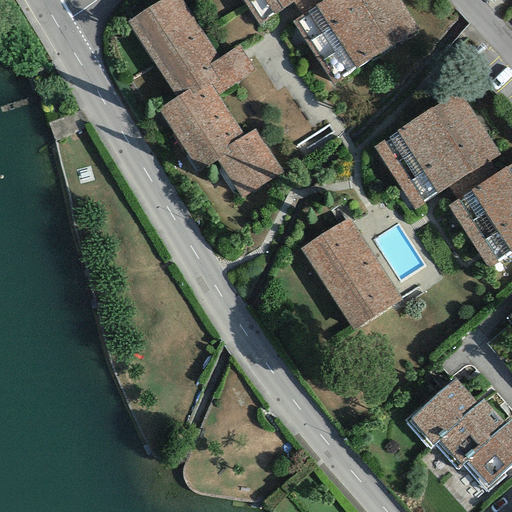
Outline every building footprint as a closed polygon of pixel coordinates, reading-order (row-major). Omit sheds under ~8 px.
[(244,0),(250,9),(266,33),(318,0),(244,0)] [(372,0),(354,0),(301,35),(337,94),(405,51),(372,0)] [(166,12),(126,36),(169,109),(194,95),(205,88),(209,86),(201,71),(187,48),(166,12)] [(205,88),(194,95),(195,97),(203,111),(243,87),(235,73),(234,71),(209,86),(205,88)] [(169,109),(153,119),(191,182),(231,158),(203,111),(195,97),(194,95),(169,109)] [(447,115),(378,159),(418,222),(443,207),(453,200),(455,199),(487,179),(472,156),(447,115)] [(248,154),(211,176),(234,214),(271,192),(248,154)] [(490,195),(451,220),(494,286),(511,273),(511,179),(495,192),(490,195)] [(343,233),(299,261),(351,347),(396,317),(343,233)] [(445,390),(398,434),(422,459),(429,453),(469,415),(445,390)] [(469,415),(429,453),(452,476),(459,469),(498,433),(476,409),(469,415)] [(498,433),(459,469),(482,494),(511,467),(511,434),(505,427),(498,433)]
